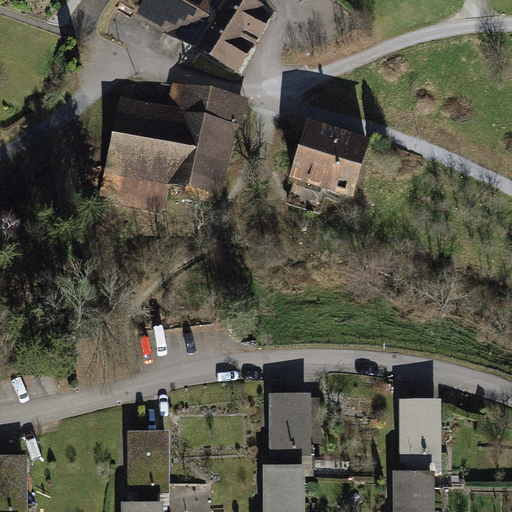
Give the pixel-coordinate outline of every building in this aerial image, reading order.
[(232,0),(160,0),(148,20),(243,80),(276,28),(232,0)] [(121,104),(106,189),(169,200),(172,188),(227,198),(244,105),(176,93),(172,114),(121,104)] [(371,150),(309,132),(291,191),(353,210),(371,150)] [(314,400),(271,399),(268,462),(311,464),(314,400)] [(448,407),(405,405),(402,469),(445,471),(448,407)] [(175,438),(132,436),(129,500),(172,502),(175,438)] [(28,511),(31,462),(0,460),(0,511),(28,511)] [(305,511),(307,474),(264,472),(262,511),(305,511)] [(436,511),(438,481),(395,479),(393,511),(436,511)]
